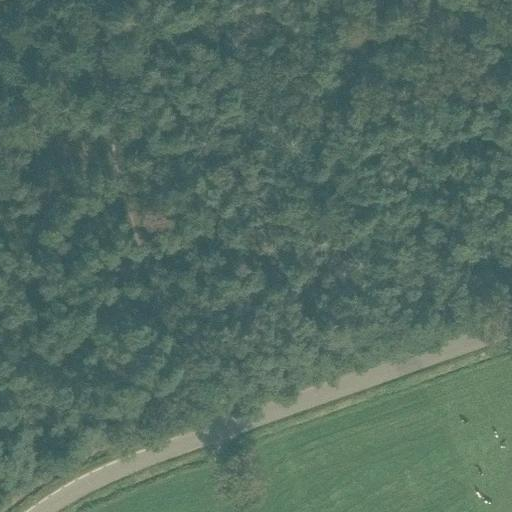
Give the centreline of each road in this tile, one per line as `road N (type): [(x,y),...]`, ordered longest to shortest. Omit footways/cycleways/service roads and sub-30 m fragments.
road 1 (unclassified): [(42,511),(161,451),(511,327)]
road 2 (track): [(208,436),(131,229),(92,0)]
road 3 (track): [(99,43),(0,161)]
